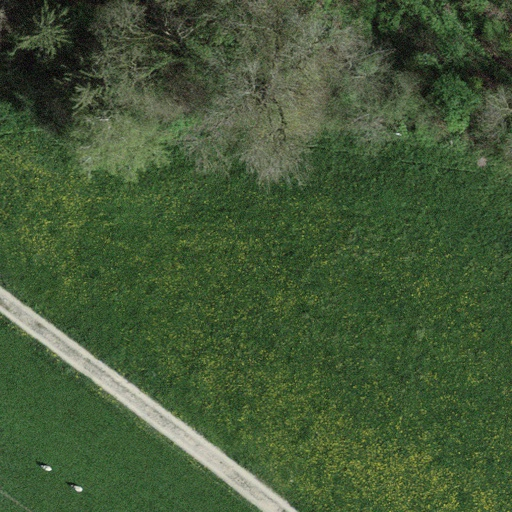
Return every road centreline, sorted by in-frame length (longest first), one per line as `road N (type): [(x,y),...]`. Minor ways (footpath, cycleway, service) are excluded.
road 1 (motorway): [(511,59),(0,449)]
road 2 (track): [(0,301),(278,511)]
road 3 (motorway): [(407,511),(511,423)]
